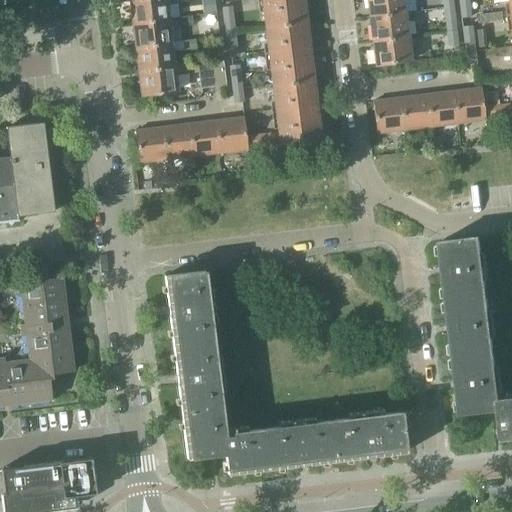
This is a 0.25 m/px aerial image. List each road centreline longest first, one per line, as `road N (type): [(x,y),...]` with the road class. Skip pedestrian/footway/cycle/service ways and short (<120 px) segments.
road 1 (residential): [(437,505),(408,266),(403,248),(387,236),(365,234)]
road 2 (residential): [(365,234),(114,266)]
road 3 (residential): [(145,511),(114,266)]
road 4 (residential): [(370,188),(341,0)]
road 5 (residential): [(370,188),(434,223),(511,217)]
road 6 (residential): [(114,266),(96,126)]
road 7 (residential): [(230,108),(96,126)]
